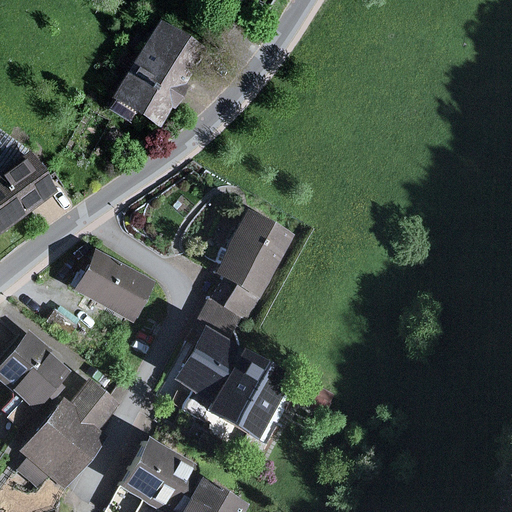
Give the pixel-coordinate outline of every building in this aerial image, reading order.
[(252,0),(269,9),(274,0),(252,0)] [(165,21),(120,95),(162,120),(173,101),(179,104),(190,85),(185,82),(207,46),(165,21)] [(36,150),(0,174),(0,226),(3,230),(63,188),(36,150)] [(252,206),(218,270),(241,282),(229,305),(244,313),(252,317),(298,230),(252,206)] [(99,249),(80,287),(140,317),(159,279),(99,249)] [(229,305),(213,297),(203,316),(234,332),(244,313),(229,305)] [(205,323),(176,376),(217,399),(212,408),(263,437),(298,374),(205,323)] [(54,347),(32,328),(0,365),(0,375),(42,411),(54,397),(58,400),(69,387),(64,383),(75,370),(51,350),(54,347)] [(34,455),(24,468),(45,484),(56,470),(71,482),(110,432),(102,426),(122,401),(94,379),(76,402),(69,396),(28,449),(34,455)] [(150,435),(124,484),(176,511),(183,511),(202,478),(208,465),(150,435)] [(202,478),(183,511),(244,511),(249,503),(202,478)]
